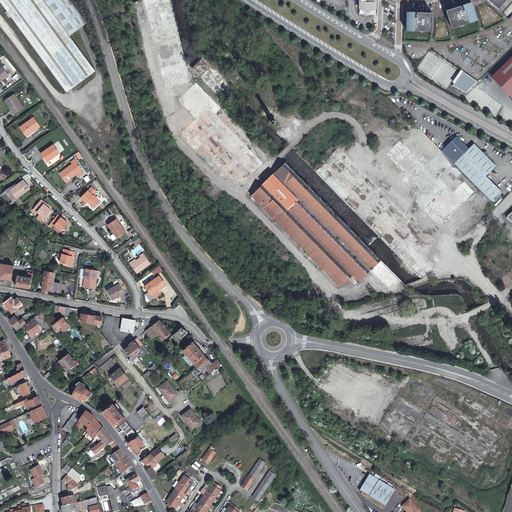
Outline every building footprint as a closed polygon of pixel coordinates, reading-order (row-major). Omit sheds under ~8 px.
[(69,35),(70,35),(50,8),(44,0),(0,0),(0,1),(66,92),(95,70),(69,35)] [(44,0),(50,8),(70,35),(87,22),(70,0),(44,0)] [(183,53),(170,0),(143,0),(151,33),(165,89),(190,82),(183,53)] [(376,8),(375,0),(358,0),(358,8),(359,8),(375,9),(375,8),(376,8)] [(487,0),(495,7),(499,10),(508,0),(487,0)] [(447,12),(448,14),(473,6),(472,4),(447,12)] [(473,6),(448,14),(453,30),(478,22),(473,6)] [(425,16),(408,15),(407,32),(433,33),(433,30),(433,16),(430,16),(427,16),(427,17),(425,17),(425,16)] [(511,59),(500,72),(511,84),(511,59)] [(457,83),(464,73),(462,71),(455,81),(457,83)] [(494,78),(511,96),(511,84),(500,72),(494,78)] [(455,86),(466,97),(477,86),(464,73),(457,83),(455,86)] [(195,118),(179,135),(203,160),(210,154),(240,185),(260,165),(212,116),(221,108),(195,82),(177,100),(195,118)] [(23,108),(14,94),(5,100),(14,114),(23,108)] [(40,126),(33,118),(20,127),(25,135),(32,130),(33,131),(40,126)] [(297,129),(289,121),(277,133),(285,141),(297,129)] [(427,151),(435,157),(441,152),(436,147),(428,139),(421,132),(413,139),(421,147),(423,148),(427,151)] [(328,163),(315,150),(320,145),(314,139),(309,144),(304,139),(293,149),(333,190),(326,196),(319,202),(282,165),(273,174),(273,173),(262,184),(263,184),(251,196),(252,197),(256,201),(340,287),(349,279),(351,276),(357,282),(371,269),(389,288),(398,279),(404,285),(410,280),(415,274),(421,279),(443,258),(438,253),(441,250),(342,150),(328,163)] [(386,154),(397,166),(423,192),(415,200),(423,209),(427,205),(432,209),(444,221),(447,219),(452,223),(460,215),(462,210),(459,207),(464,202),(467,198),(468,193),(468,190),(466,188),(462,184),(454,191),(440,178),(448,170),(438,160),(427,151),(423,148),(418,146),(417,146),(411,151),(400,140),(386,154)] [(58,152),(53,144),(41,153),(47,161),(53,157),(52,156),(58,152)] [(454,166),(491,202),(501,193),(486,177),(496,167),(474,145),(454,165),(454,166)] [(82,169),(76,161),(60,173),(66,182),(70,180),(69,178),(76,174),(82,169)] [(282,164),(280,162),(273,168),(275,170),(282,164)] [(30,188),(23,179),(21,181),(16,185),(17,186),(10,191),(12,193),(8,196),(12,202),(30,188)] [(21,181),(20,180),(5,192),(8,196),(12,193),(10,191),(17,186),(16,185),(21,181)] [(95,191),(91,187),(81,197),(86,202),(87,201),(93,208),(100,201),(94,194),(93,195),(92,194),(95,191)] [(45,202),(41,200),(34,208),(37,211),(37,212),(40,214),(43,217),(44,218),(46,214),(50,210),(47,207),(43,204),(45,202)] [(432,209),(427,205),(423,209),(440,226),(444,221),(432,209)] [(67,223),(57,214),(53,220),(48,225),(52,228),(54,226),(60,231),(67,223)] [(125,231),(116,219),(108,225),(117,237),(125,231)] [(75,252),(65,249),(64,254),(62,253),(60,262),(70,264),(72,256),(74,257),(75,252)] [(150,263),(143,253),(139,256),(140,257),(136,260),(130,264),(136,273),(150,263)] [(14,265),(1,263),(0,267),(0,278),(11,280),(14,265)] [(151,271),(154,276),(162,270),(159,265),(151,271)] [(96,270),(86,268),(84,277),(86,277),(85,287),(95,288),(96,279),(95,279),(96,270)] [(33,271),(26,269),(25,275),(17,274),(15,286),(30,288),(33,271)] [(55,272),(45,271),(42,288),(60,291),(61,283),(53,282),(55,272)] [(157,278),(164,285),(165,284),(159,275),(156,277),(157,278)] [(145,286),(146,287),(151,294),(158,290),(164,285),(157,278),(156,277),(147,284),(145,286)] [(125,293),(120,284),(116,287),(115,285),(107,290),(112,299),(116,297),(120,295),(120,296),(125,293)] [(14,300),(10,296),(3,302),(8,309),(12,313),(22,305),(22,304),(17,298),(14,300)] [(69,315),(70,308),(62,306),(55,305),(54,311),(57,312),(58,311),(60,311),(60,313),(69,315)] [(77,309),(70,308),(69,315),(76,316),(77,309)] [(94,312),(81,310),(79,321),(101,324),(102,317),(94,315),(94,312)] [(33,318),(37,315),(34,311),(30,313),(29,311),(27,312),(32,318),(32,319),(33,318)] [(41,312),(37,315),(33,318),(34,319),(25,325),(32,336),(38,332),(42,329),(38,323),(45,318),(41,312)] [(29,320),(25,314),(21,317),(22,318),(20,320),(18,317),(16,318),(14,316),(9,319),(16,329),(29,320)] [(113,316),(105,315),(102,332),(114,347),(120,342),(111,331),(113,316)] [(69,326),(62,317),(58,321),(57,320),(53,322),(54,324),(52,325),(57,331),(61,328),(64,331),(69,326)] [(128,319),(122,318),(120,330),(133,332),(134,320),(128,319)] [(170,333),(159,320),(151,326),(162,340),(170,333)] [(156,335),(150,327),(139,335),(142,338),(143,337),(147,334),(150,338),(156,335)] [(186,332),(181,327),(171,335),(177,341),(186,332)] [(11,355),(4,339),(0,340),(0,355),(2,355),(3,358),(11,355)] [(183,350),(194,363),(203,354),(207,351),(195,339),(192,342),(183,350)] [(136,342),(135,341),(133,340),(128,344),(129,345),(125,349),(132,359),(142,351),(140,348),(141,347),(138,343),(138,342),(140,341),(139,340),(136,342)] [(68,353),(64,356),(58,360),(66,370),(75,363),(76,363),(74,361),(68,353)] [(203,354),(194,363),(201,371),(206,367),(209,372),(210,372),(217,366),(221,363),(217,359),(211,363),(203,354)] [(164,365),(167,369),(172,365),(169,361),(164,365)] [(14,374),(24,368),(21,363),(16,365),(18,369),(13,372),(14,374)] [(128,378),(119,367),(110,375),(111,376),(118,385),(128,378)] [(26,374),(24,368),(14,374),(6,378),(9,384),(26,374)] [(151,374),(148,370),(142,376),(145,379),(151,374)] [(177,394),(166,381),(158,387),(164,394),(168,400),(177,394)] [(30,393),(26,382),(19,384),(24,397),(27,396),(26,395),(30,393)] [(84,387),(77,384),(72,396),(84,401),(92,392),(84,387)] [(168,400),(164,394),(161,397),(166,403),(169,401),(168,400)] [(23,399),(18,402),(14,404),(15,407),(22,404),(25,402),(28,407),(29,411),(41,405),(37,395),(28,400),(27,398),(23,399)] [(122,416),(112,404),(102,411),(115,427),(125,418),(123,415),(122,416)] [(46,417),(47,416),(41,405),(29,411),(27,412),(25,413),(31,424),(35,422),(46,417)] [(152,418),(143,407),(137,411),(146,423),(152,418)] [(200,422),(190,409),(182,415),(192,429),(200,422)] [(82,417),(78,414),(76,413),(75,412),(63,428),(70,433),(78,421),(82,417)] [(82,417),(78,421),(88,428),(94,420),(95,419),(85,412),(82,417)] [(165,421),(160,414),(155,418),(160,425),(165,421)] [(13,422),(11,419),(9,421),(8,421),(0,424),(0,434),(13,428),(10,423),(13,422)] [(96,423),(94,420),(88,428),(86,430),(88,432),(87,433),(95,439),(97,436),(99,434),(103,429),(98,422),(96,423)] [(135,432),(125,421),(120,426),(129,437),(135,432)] [(103,429),(99,434),(104,442),(110,438),(103,429)] [(142,443),(137,436),(128,442),(134,452),(144,446),(142,443)] [(104,442),(102,445),(104,448),(108,445),(113,441),(110,438),(104,442)] [(102,445),(100,443),(88,452),(91,457),(100,451),(104,448),(102,445)] [(150,453),(154,458),(155,460),(156,462),(164,456),(157,447),(150,453)] [(216,452),(209,448),(202,458),(206,461),(208,462),(216,452)] [(124,456),(119,449),(111,456),(112,457),(116,462),(124,456)] [(142,460),(145,457),(141,451),(136,455),(140,461),(142,460)] [(145,457),(142,460),(143,462),(145,465),(154,458),(150,453),(149,454),(145,457)] [(131,467),(125,458),(116,465),(118,468),(120,472),(122,474),(131,467)] [(265,462),(259,458),(241,485),(244,487),(247,489),(265,462)] [(72,469),(66,464),(62,469),(68,474),(72,469)] [(44,473),(39,465),(30,470),(34,479),(32,480),(36,487),(44,482),(42,478),(40,475),(41,475),(44,473)] [(157,476),(151,466),(146,470),(152,480),(157,476)] [(275,475),(269,470),(252,496),(258,500),(275,475)] [(193,477),(186,473),(185,475),(184,475),(166,501),(168,503),(166,505),(173,510),(177,504),(180,501),(182,497),(186,491),(188,488),(191,484),(193,481),(191,480),(193,477)] [(139,480),(136,474),(126,480),(133,491),(138,488),(135,482),(139,480)] [(395,490),(369,474),(360,490),(385,506),(395,490)] [(70,477),(67,475),(62,482),(65,484),(66,483),(70,477)] [(115,480),(119,487),(124,484),(119,477),(115,480)] [(80,486),(73,480),(68,485),(69,491),(71,490),(75,489),(80,486)] [(214,482),(213,481),(211,484),(206,490),(204,495),(201,499),(198,504),(193,510),(191,511),(205,511),(220,490),(219,489),(220,487),(216,484),(214,482)] [(107,485),(98,487),(99,496),(108,494),(113,511),(120,510),(116,497),(118,495),(119,496),(123,492),(117,487),(115,490),(111,486),(107,487),(107,485)] [(151,501),(147,493),(131,502),(134,507),(145,504),(151,501)] [(61,497),(63,506),(76,503),(74,496),(67,497),(66,495),(61,497)] [(89,499),(76,503),(63,506),(61,506),(62,511),(70,511),(75,511),(76,511),(89,508),(89,511),(99,511),(96,498),(89,499)] [(409,499),(402,507),(406,511),(419,511),(420,511),(409,499)] [(299,511),(274,502),(269,508),(279,511),(299,511)] [(30,511),(29,504),(24,505),(24,503),(20,504),(20,506),(17,507),(17,509),(9,511),(30,511)] [(43,511),(42,503),(34,504),(34,511),(43,511)] [(237,511),(240,509),(231,503),(227,509),(224,511),(237,511)]
